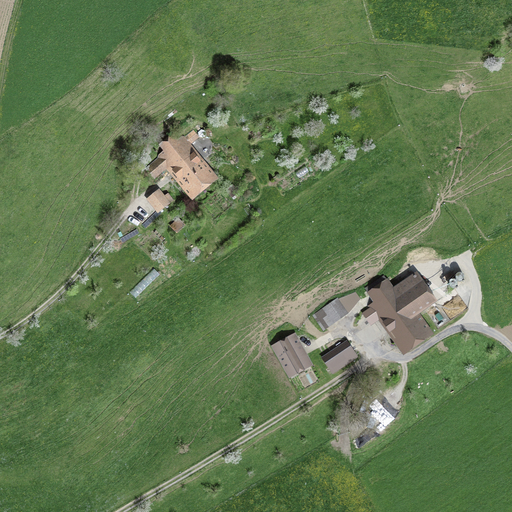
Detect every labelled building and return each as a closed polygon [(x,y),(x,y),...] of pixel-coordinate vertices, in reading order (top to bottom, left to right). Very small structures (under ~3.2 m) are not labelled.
[(193,129),(185,135),(190,141),(198,136),(193,129)] [(176,180),(189,196),(215,175),(202,160),(198,163),(180,142),(177,144),(172,138),(162,145),(168,152),(147,168),(154,177),(170,164),(180,176),(176,180)] [(227,191),(232,197),(237,193),(233,187),(227,191)] [(168,205),(173,201),(168,195),(163,199),(157,192),(149,198),(158,210),(167,204),(168,205)] [(178,219),(170,226),(176,232),(183,226),(178,219)] [(418,316),(425,311),(435,303),(413,272),(395,285),(391,280),(374,292),(378,297),(372,301),(374,304),(369,308),(370,310),(363,315),(365,317),(377,309),(397,336),(393,339),(404,354),(431,336),(428,333),(429,332),(418,316)] [(455,289),(435,303),(425,311),(439,331),(469,309),(455,289)] [(338,300),(337,299),(313,315),(323,330),(347,313),(359,300),(355,293),(338,300)] [(274,348),(289,375),(309,364),(295,337),(274,348)] [(347,342),(322,357),(332,373),(356,357),(347,342)] [(375,407),(391,396),(386,388),(370,399),(375,407)]
